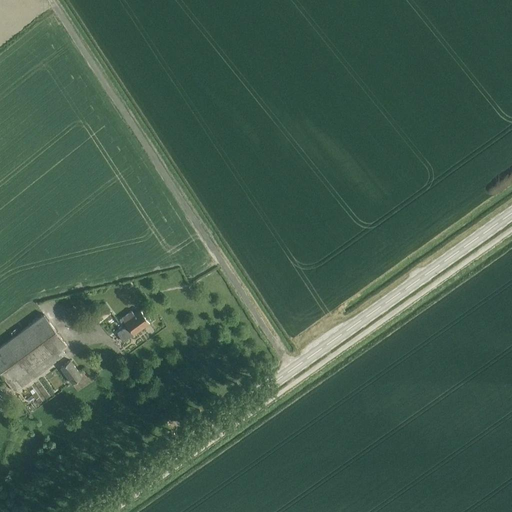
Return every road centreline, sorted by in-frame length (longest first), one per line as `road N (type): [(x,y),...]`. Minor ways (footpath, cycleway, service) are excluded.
road 1 (secondary): [(511,216),(93,511)]
road 2 (track): [(53,0),(293,370)]
